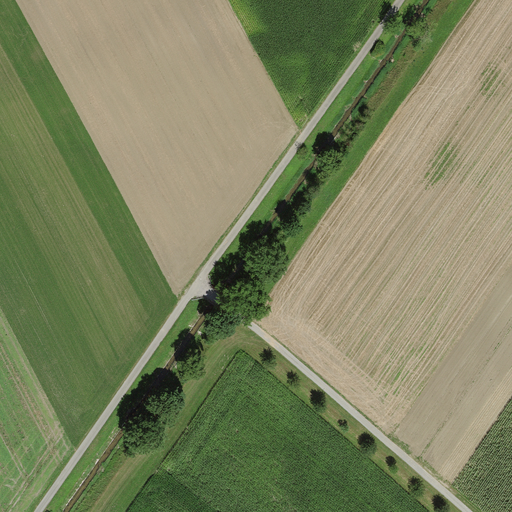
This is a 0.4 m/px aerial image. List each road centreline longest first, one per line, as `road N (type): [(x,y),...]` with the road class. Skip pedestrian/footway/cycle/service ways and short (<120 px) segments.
road 1 (track): [(467,511),(198,282)]
road 2 (track): [(198,282),(399,0)]
road 3 (track): [(198,282),(37,511)]
